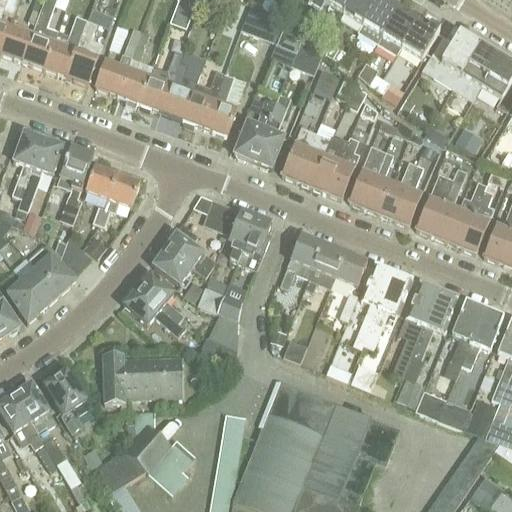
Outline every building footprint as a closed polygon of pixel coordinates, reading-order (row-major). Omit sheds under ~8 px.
[(0,0),(0,58),(2,59),(12,33),(0,28),(0,24),(8,0),(0,0)] [(24,67),(45,74),(55,48),(59,37),(47,32),(58,2),(53,0),(48,0),(38,30),(34,41),(24,67)] [(28,26),(38,30),(48,0),(46,0),(43,7),(36,4),(28,26)] [(180,0),(178,6),(170,28),(186,34),(198,0),(180,0)] [(206,14),(223,20),(229,2),(227,2),(226,6),(211,0),(206,14)] [(325,7),(343,18),(353,0),(311,0),(307,8),(319,15),(325,7)] [(380,0),(353,0),(343,18),(362,30),(380,0)] [(377,50),(382,42),(400,12),(380,0),(362,30),(357,38),(377,50)] [(238,6),(229,2),(223,20),(231,24),(238,6)] [(260,12),(267,16),(273,6),(266,2),(260,12)] [(280,10),(273,6),(267,16),(274,21),(280,10)] [(251,9),(240,35),(274,48),(283,27),(262,15),(262,14),(251,9)] [(400,12),(382,42),(377,50),(396,61),(401,54),(419,24),(400,12)] [(440,36),(419,24),(401,54),(421,66),(440,36)] [(59,37),(55,48),(45,74),(67,82),(87,28),(78,25),(72,42),(59,37)] [(98,33),(87,28),(67,82),(89,90),(98,64),(102,52),(92,47),(98,33)] [(118,30),(109,54),(119,57),(127,34),(118,30)] [(97,94),(119,102),(128,75),(133,64),(143,36),(133,32),(118,72),(106,68),(97,94)] [(2,59),(24,67),(34,41),(24,37),(12,33),(2,59)] [(298,58),(303,46),(282,33),(276,49),(297,57),(298,58)] [(133,64),(140,66),(149,38),(143,36),(133,64)] [(435,78),(433,82),(453,94),(461,81),(479,51),(459,39),(453,48),(443,42),(425,72),(435,78)] [(322,60),(303,46),(298,58),(297,57),(291,72),(313,81),(322,60)] [(325,59),(340,68),(346,57),(332,49),(325,59)] [(479,51),(461,81),(453,94),(472,106),(481,93),(499,63),(479,51)] [(155,72),(150,83),(141,110),(163,118),(181,68),(184,60),(174,56),(167,76),(155,72)] [(346,57),(340,68),(337,72),(344,76),(351,65),(353,61),(346,57)] [(500,130),(507,118),(511,109),(511,70),(499,63),(481,93),(499,104),(487,122),(500,130)] [(185,126),(194,99),(198,89),(196,88),(197,87),(183,82),(188,70),(181,68),(163,118),(185,126)] [(150,83),(128,75),(119,102),(141,110),(150,83)] [(340,82),(321,75),(312,98),(330,105),(340,82)] [(198,89),(194,99),(185,126),(207,134),(226,80),(216,76),(210,93),(198,89)] [(238,115),(235,114),(246,87),(226,80),(207,134),(229,142),(238,115)] [(336,102),(347,108),(356,87),(345,80),(336,102)] [(370,90),(376,94),(382,84),(376,80),(370,90)] [(382,84),(376,94),(383,98),(389,88),(382,84)] [(357,89),(356,87),(347,108),(346,111),(356,116),(366,97),(356,92),(357,89)] [(403,97),(389,88),(383,98),(381,101),(395,110),(403,97)] [(270,173),(272,174),(285,141),(277,138),(287,113),(290,104),(281,100),(277,109),(254,166),(258,168),(260,171),(267,174),(270,173)] [(248,164),(254,166),(277,109),(267,106),(257,130),(249,127),(236,159),(238,160),(239,163),(245,165),(248,164)] [(364,110),(360,120),(375,126),(378,117),(364,110)] [(394,138),(397,132),(382,125),(378,134),(393,140),(394,138)] [(394,138),(410,145),(412,138),(411,138),(413,135),(399,126),(397,132),(394,138)] [(283,180),(297,186),(317,138),(302,131),(294,148),(296,149),(283,180)] [(12,201),(22,205),(44,144),(38,142),(36,139),(31,137),(28,138),(26,137),(15,166),(25,170),(21,179),(20,178),(12,201)] [(332,144),(317,138),(297,186),(313,193),(332,144)] [(423,143),(412,138),(410,145),(420,150),(423,143)] [(442,138),(436,148),(444,152),(450,143),(442,138)] [(479,149),(461,138),(455,148),(473,159),(479,149)] [(334,141),(332,144),(313,193),(328,199),(349,145),(342,142),(341,144),(334,141)] [(328,199),(342,205),(361,160),(354,157),(358,146),(350,142),(349,145),(328,199)] [(50,147),(44,144),(22,205),(16,222),(25,225),(43,177),(53,180),(64,151),(61,150),(59,147),(53,145),(50,147)] [(425,150),(421,159),(432,164),(436,155),(425,150)] [(95,160),(72,152),(61,181),(57,191),(71,196),(69,202),(68,201),(67,204),(59,225),(73,229),(82,206),(77,205),(80,196),(81,196),(95,160)] [(350,207),(364,213),(386,158),(372,152),(363,175),(350,207)] [(503,167),(510,171),(511,167),(511,157),(509,156),(503,167)] [(386,158),(364,213),(380,220),(392,187),(384,184),(394,161),(386,158)] [(400,191),(392,187),(380,220),(394,226),(417,170),(410,167),(400,191)] [(417,170),(394,226),(409,232),(422,200),(415,197),(424,173),(417,170)] [(109,205),(118,179),(95,171),(86,196),(109,205)] [(454,186),(452,192),(431,240),(446,246),(459,214),(452,211),(453,208),(455,209),(460,195),(467,178),(459,175),(454,186)] [(507,184),(490,178),(487,187),(503,193),(507,184)] [(109,205),(105,213),(112,215),(111,217),(114,218),(118,208),(131,213),(141,188),(118,179),(109,205)] [(417,235),(431,240),(452,192),(454,186),(441,180),(432,202),(430,202),(417,235)] [(446,246),(461,253),(482,204),(485,197),(484,196),(486,191),(479,188),(471,206),(464,203),(459,214),(446,246)] [(461,253),(476,259),(494,215),(487,212),(492,200),(485,197),(482,204),(461,253)] [(213,207),(205,228),(226,236),(234,216),(213,207)] [(496,229),(483,262),(498,267),(511,232),(511,207),(503,228),(505,229),(503,232),(496,229)] [(98,212),(96,218),(109,224),(111,217),(112,215),(105,213),(105,215),(98,212)] [(11,218),(0,213),(0,226),(11,231),(13,231),(15,225),(14,224),(14,223),(9,221),(11,218)] [(239,269),(257,223),(236,215),(224,245),(235,249),(232,255),(235,256),(231,266),(239,269)] [(42,222),(29,217),(23,235),(35,240),(42,222)] [(105,232),(109,224),(96,218),(92,228),(105,232)] [(272,228),(257,223),(239,269),(258,276),(265,259),(261,257),(272,228)] [(0,226),(0,236),(0,237),(1,237),(4,240),(11,231),(0,226)] [(511,232),(498,267),(511,273),(511,232)] [(0,259),(2,262),(4,261),(2,259),(12,250),(3,239),(0,242),(0,259)] [(177,240),(166,256),(192,275),(205,284),(213,273),(215,267),(193,252),(178,240),(177,240)] [(66,253),(85,272),(93,264),(70,241),(66,253)] [(309,286),(313,275),(323,250),(301,241),(291,266),(280,292),(288,295),(294,280),(309,286)] [(103,256),(90,245),(84,253),(95,262),(97,264),(103,256)] [(323,250),(313,275),(309,286),(305,295),(313,298),(317,289),(330,294),(335,283),(335,284),(345,259),(323,250)] [(29,266),(36,273),(60,300),(77,285),(51,260),(43,253),(29,266)] [(77,280),(85,272),(66,253),(62,265),(77,280)] [(166,256),(154,273),(180,292),(192,275),(166,256)] [(345,259),(335,284),(358,293),(368,268),(345,259)] [(365,352),(394,278),(375,270),(362,305),(372,309),(362,332),(354,352),(362,355),(363,351),(365,352)] [(60,300),(36,273),(21,286),(44,314),(60,300)] [(413,285),(394,278),(365,352),(374,355),(390,315),(399,319),(413,285)] [(143,291),(138,296),(178,328),(184,321),(168,308),(174,300),(151,281),(149,284),(145,283),(142,288),(143,291)] [(27,328),(44,314),(21,286),(7,298),(27,328)] [(194,287),(184,300),(194,308),(204,294),(194,287)] [(414,362),(440,296),(421,288),(407,323),(413,325),(392,378),(403,382),(412,361),(414,362)] [(200,312),(218,320),(226,301),(207,294),(200,312)] [(178,328),(138,296),(134,301),(131,301),(126,305),(127,308),(125,311),(149,331),(156,323),(173,337),(178,342),(186,333),(178,328)] [(459,303),(440,296),(414,362),(422,365),(426,356),(435,334),(445,337),(459,303)] [(358,301),(349,298),(339,323),(348,326),(358,301)] [(243,308),(226,301),(218,320),(237,328),(243,308)] [(0,339),(2,343),(8,339),(11,340),(16,336),(16,333),(19,331),(2,306),(0,307),(0,339)] [(463,371),(485,314),(466,306),(453,340),(460,343),(451,366),(454,368),(463,371)] [(491,355),(505,321),(485,314),(463,371),(471,374),(481,351),(491,355)] [(212,332),(237,342),(237,328),(218,320),(212,332)] [(501,408),(511,379),(511,324),(498,358),(509,363),(500,386),(493,405),(501,408)] [(237,342),(212,332),(207,343),(217,347),(237,356),(237,342)] [(286,338),(273,335),(270,347),(282,351),(286,338)] [(300,368),(306,351),(290,345),(283,362),(300,368)] [(237,375),(237,356),(217,347),(209,364),(235,379),(237,375)] [(124,404),(143,403),(141,365),(124,365),(124,360),(104,361),(105,409),(125,409),(124,404)] [(182,363),(141,365),(143,403),(184,402),(182,363)] [(351,378),(330,369),(326,380),(347,388),(351,378)] [(378,378),(359,370),(351,389),(370,397),(378,378)] [(55,409),(63,422),(61,423),(72,439),(83,432),(77,423),(91,413),(87,406),(67,377),(46,391),(58,408),(55,409)] [(511,379),(501,408),(510,412),(511,406),(511,379)] [(424,392),(405,384),(396,406),(415,414),(424,392)] [(350,511),(338,507),(343,495),(342,495),(346,483),(351,471),(356,459),(377,468),(387,472),(402,435),(372,423),(371,424),(370,423),(281,388),(234,506),(232,511),(350,511)] [(48,432),(57,426),(33,389),(31,390),(28,389),(23,392),(23,395),(15,400),(45,449),(46,449),(48,453),(52,460),(56,466),(58,469),(67,463),(48,432)] [(449,407),(424,396),(415,416),(441,427),(449,407)] [(6,406),(3,405),(0,406),(0,416),(14,439),(23,434),(37,455),(46,449),(45,449),(15,400),(6,406)] [(469,415),(449,407),(441,427),(461,435),(469,415)] [(464,436),(479,442),(486,445),(494,426),(493,425),(494,424),(473,416),(464,436)] [(135,429),(135,441),(137,441),(139,442),(149,430),(153,433),(153,417),(135,417),(135,423),(135,429)] [(225,430),(243,433),(244,421),(227,418),(225,430)] [(511,433),(494,426),(486,445),(499,450),(511,454),(511,433)] [(136,446),(126,458),(146,476),(148,477),(163,460),(172,450),(153,433),(149,430),(139,442),(136,446)] [(224,441),(241,444),(243,433),(225,430),(224,441)] [(0,485),(11,507),(23,501),(7,472),(0,458),(0,448),(5,446),(0,435),(0,485)] [(241,444),(224,441),(222,453),(239,456),(241,444)] [(490,464),(495,456),(499,450),(486,445),(479,442),(472,453),(490,464)] [(163,460),(171,466),(174,469),(187,454),(177,445),(172,450),(163,460)] [(59,471),(58,469),(56,466),(52,460),(48,453),(46,449),(37,455),(50,477),(59,471)] [(511,454),(499,450),(495,456),(511,468),(511,454)] [(94,473),(104,466),(95,452),(85,458),(94,473)] [(220,465),(237,467),(239,456),(222,453),(220,465)] [(482,474),(490,464),(472,453),(465,463),(482,474)] [(197,463),(187,454),(174,469),(184,478),(197,463)] [(146,476),(126,458),(97,479),(110,499),(126,489),(146,476)] [(377,468),(356,459),(351,471),(373,479),(377,468)] [(156,484),(163,475),(171,466),(163,460),(148,477),(156,484)] [(16,465),(22,477),(27,475),(21,462),(16,465)] [(465,463),(458,473),(475,484),(482,474),(465,463)] [(218,476),(235,479),(237,467),(220,465),(218,476)] [(188,481),(184,478),(174,469),(171,466),(163,475),(180,490),(188,481)] [(368,491),(373,479),(351,471),(346,483),(368,491)] [(468,495),(475,484),(458,473),(451,484),(468,495)] [(173,499),(180,490),(163,475),(156,484),(173,499)] [(216,488),(234,490),(235,479),(218,476),(216,488)] [(485,482),(470,503),(483,511),(489,511),(502,494),(485,482)] [(342,495),(343,495),(363,503),(368,491),(346,483),(342,495)] [(461,505),(468,495),(451,484),(444,494),(461,505)] [(234,490),(216,488),(215,499),(232,502),(234,490)] [(133,500),(126,489),(110,499),(117,510),(133,500)] [(448,511),(456,511),(461,505),(444,494),(437,505),(448,511)] [(338,507),(350,511),(359,511),(363,503),(343,495),(338,507)] [(213,511),(221,511),(230,511),(232,502),(215,499),(213,511)] [(138,511),(140,511),(133,500),(117,510),(117,511),(138,511)] [(28,511),(23,501),(11,507),(13,511),(28,511)]
